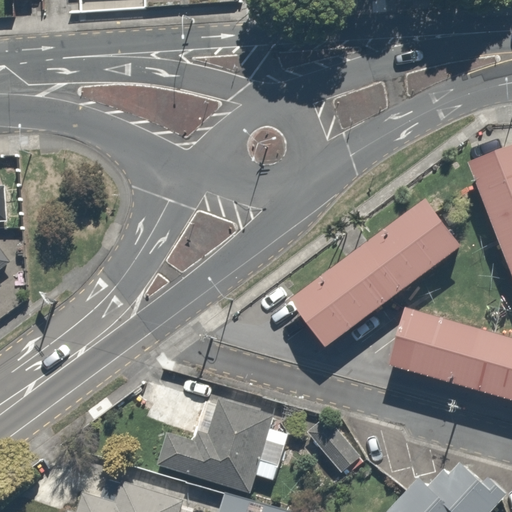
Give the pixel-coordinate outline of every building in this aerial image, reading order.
[(12,0),(13,9),(44,9),(43,0),(12,0)] [(511,145),(471,161),(511,265),(511,145)] [(14,195),(0,195),(0,288),(15,278),(14,195)] [(430,199),(295,298),(329,345),(464,246),(430,199)] [(511,337),(410,308),(394,364),(511,398),(511,337)] [(165,468),(192,475),(189,487),(202,490),(199,501),(216,505),(222,483),(260,492),(264,479),(282,483),(287,464),(274,460),(285,417),(215,399),(204,441),(174,433),(165,468)] [(373,463),(341,418),(315,436),(347,481),(373,463)] [(434,480),(399,511),(511,511),(511,509),(469,465),(443,490),(434,480)] [(81,511),(187,511),(191,501),(131,485),(126,501),(95,492),(90,511),(81,511)] [(287,511),(288,509),(229,496),(224,511),(287,511)]
